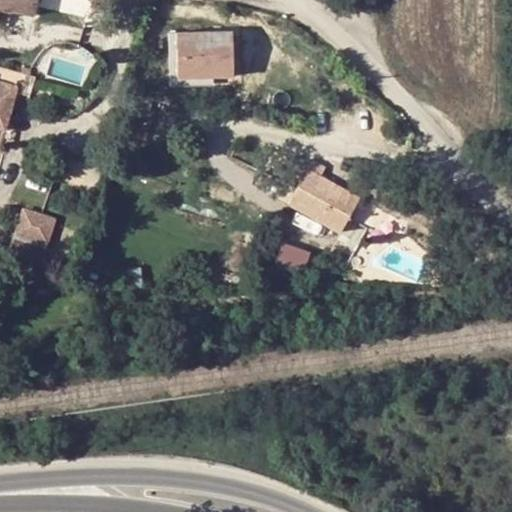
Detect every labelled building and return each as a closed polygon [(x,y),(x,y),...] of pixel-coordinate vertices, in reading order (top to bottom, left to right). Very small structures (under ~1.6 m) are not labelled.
[(0,0),(0,9),(12,12),(13,10),(34,14),(36,0),(0,0)] [(233,31),(170,34),(172,78),(235,76),(233,31)] [(0,128),(6,130),(18,89),(0,84),(0,128)] [(312,164),(327,172),(332,163),(317,155),(312,164)] [(345,227),(364,191),(327,172),(312,164),(293,199),(345,227)] [(257,183),(251,196),(275,206),(280,193),(257,183)] [(49,246),(60,216),(23,203),(12,233),(49,246)] [(282,239),(272,263),(303,275),(312,250),(282,239)] [(24,258),(21,269),(32,272),(35,261),(24,258)] [(27,281),(16,279),(13,288),(25,291),(27,281)]
